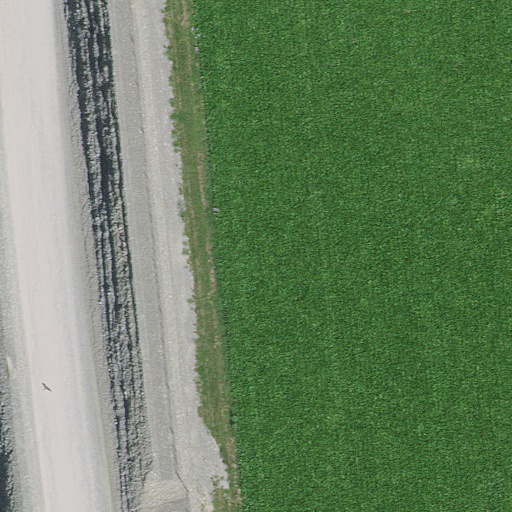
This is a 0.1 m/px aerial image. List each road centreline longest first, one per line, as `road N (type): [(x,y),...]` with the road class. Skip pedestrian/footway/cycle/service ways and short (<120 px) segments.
road 1 (track): [(84,511),(30,0)]
road 2 (track): [(225,511),(174,0)]
